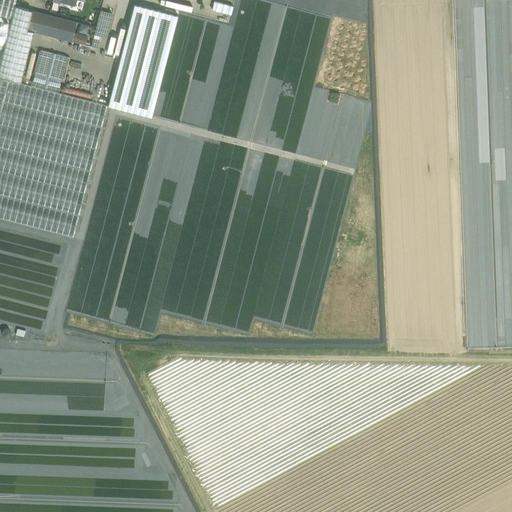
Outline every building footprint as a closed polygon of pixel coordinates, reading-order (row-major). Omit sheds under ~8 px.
[(16,0),(0,0),(0,16),(11,20),(15,6),(16,0)] [(233,6),(214,1),(212,9),(231,14),(233,6)] [(134,3),(111,105),(155,115),(178,12),(134,3)] [(32,10),(15,6),(4,46),(3,50),(0,62),(0,77),(8,79),(20,83),(34,31),(27,29),(32,10)] [(94,32),(106,36),(113,13),(101,9),(94,32)] [(77,22),(32,10),(27,29),(34,31),(72,41),(74,32),(77,22)] [(10,24),(0,21),(0,44),(4,46),(10,24)] [(74,32),(72,41),(84,44),(86,35),(74,32)] [(31,50),(24,76),(29,77),(35,51),(31,50)] [(8,79),(0,110),(0,218),(73,237),(107,105),(20,83),(8,79)] [(89,92),(63,85),(61,91),(88,97),(89,92)]
